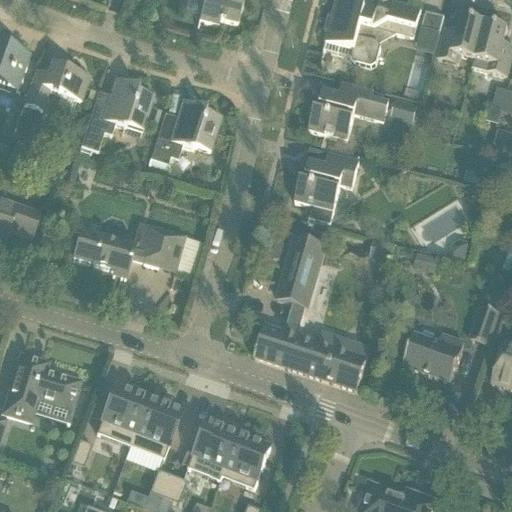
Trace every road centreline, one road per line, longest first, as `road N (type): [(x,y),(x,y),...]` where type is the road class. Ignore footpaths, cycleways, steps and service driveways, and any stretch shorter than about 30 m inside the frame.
road 1 (residential): [(259,83),(193,360)]
road 2 (residential): [(0,1),(136,51),(259,83)]
road 3 (residential): [(0,298),(193,360)]
road 4 (residential): [(193,360),(357,420)]
road 5 (residential): [(357,420),(511,473)]
